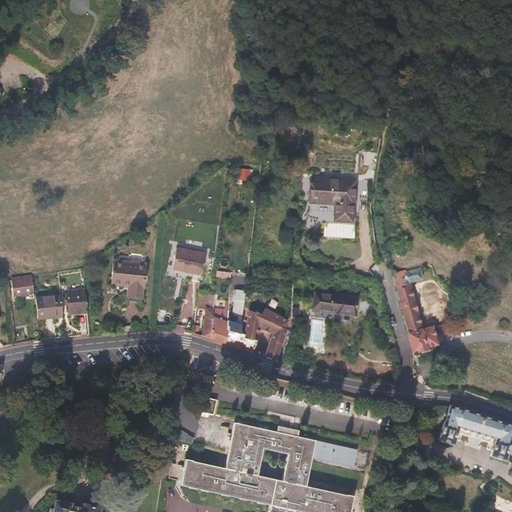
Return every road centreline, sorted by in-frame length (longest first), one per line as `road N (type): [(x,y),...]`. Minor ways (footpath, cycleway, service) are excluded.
road 1 (tertiary): [(511,416),(455,398),(331,382),(185,340),(105,339),(0,356)]
road 2 (unclassified): [(113,34),(79,69),(0,113)]
